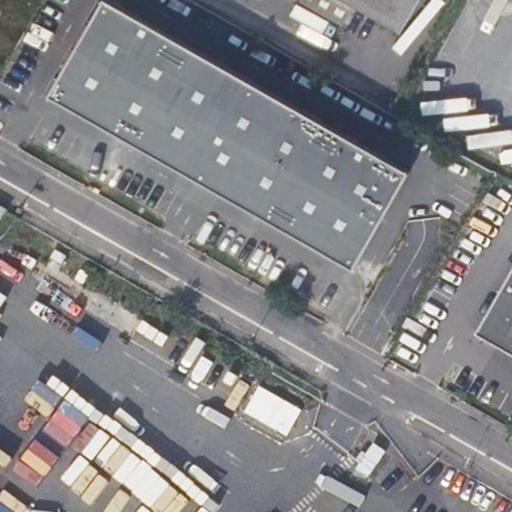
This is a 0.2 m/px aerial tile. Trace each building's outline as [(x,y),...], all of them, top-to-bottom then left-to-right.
[(113,0),(102,0),(50,92),(354,267),(410,170),(113,0)] [(309,0),(307,4),(344,25),(355,6),(398,30),(414,0),(309,0)] [(511,271),(475,337),(511,358),(511,271)] [(300,410),(258,386),(243,413),(285,436),(300,410)] [(63,479),(99,428),(76,412),(40,463),(63,479)] [(373,441),(354,464),(372,479),(390,456),(373,441)]
